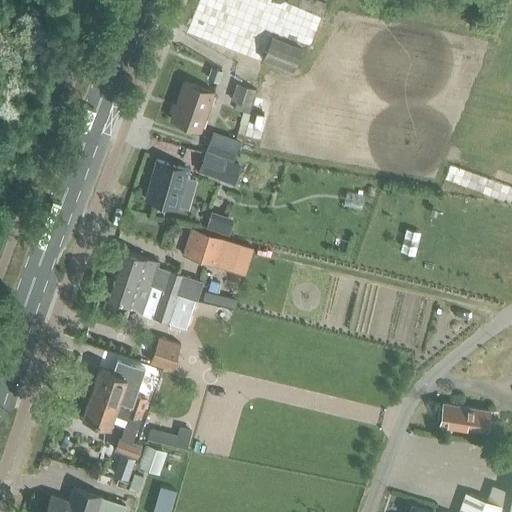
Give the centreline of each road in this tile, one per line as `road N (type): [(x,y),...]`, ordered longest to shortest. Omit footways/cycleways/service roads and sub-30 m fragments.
road 1 (secondary): [(0,379),(139,0)]
road 2 (unclassified): [(374,511),(418,391),(511,318)]
